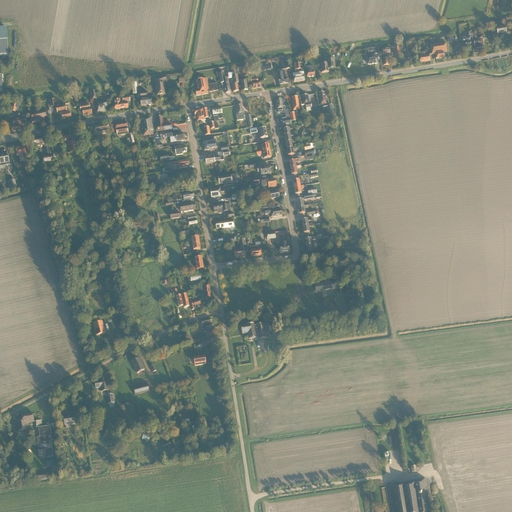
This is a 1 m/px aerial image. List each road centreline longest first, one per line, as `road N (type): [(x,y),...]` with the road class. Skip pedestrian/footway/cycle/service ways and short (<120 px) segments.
road 1 (residential): [(212,269),(295,252),(268,92)]
road 2 (tertiary): [(268,92),(511,52)]
road 3 (residential): [(4,417),(160,333),(220,312)]
road 4 (unclassified): [(252,511),(220,312)]
road 5 (tertiary): [(0,138),(187,105)]
road 6 (residential): [(212,269),(187,105)]
